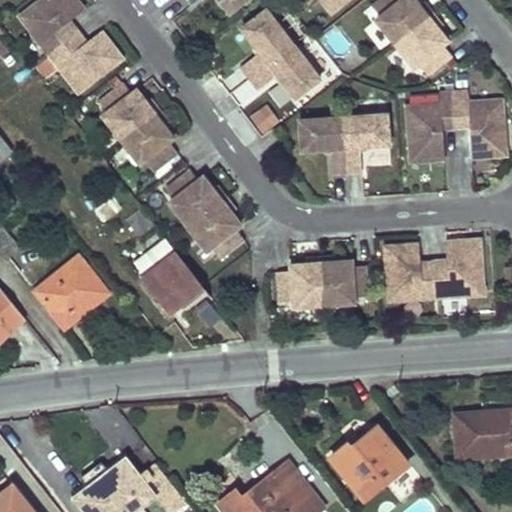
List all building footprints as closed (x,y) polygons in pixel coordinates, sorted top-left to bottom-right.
[(52,55),(75,37),(67,26),(74,21),(85,12),(75,0),(45,0),(24,17),(52,55)] [(189,0),(195,8),(204,0),(221,0),(233,15),(252,0),(189,0)] [(321,0),(333,14),(351,0),(321,0)] [(397,45),(430,18),(421,7),(415,0),(380,0),(372,7),(383,19),(378,22),(397,45)] [(426,3),(421,7),(430,18),(435,14),(426,3)] [(263,52),(243,68),(251,79),(296,46),(270,11),(246,30),(263,52)] [(435,14),(430,18),(441,30),(446,27),(435,14)] [(441,30),(430,18),(397,45),(417,71),(421,66),(431,78),(455,58),(446,47),(451,42),(441,30)] [(75,37),(82,32),(74,21),(67,26),(75,37)] [(83,48),(90,42),(82,32),(75,37),(83,48)] [(75,37),(52,55),(80,91),(121,59),(102,34),(90,42),(83,48),(75,37)] [(296,46),(251,79),(261,91),(280,77),(297,99),(322,80),(296,46)] [(122,143),(158,116),(149,103),(139,90),(134,94),(126,84),(101,103),(109,113),(102,117),(122,143)] [(472,91),(456,93),(458,121),(473,121),(473,128),(475,158),(509,156),(506,101),(472,104),(472,91)] [(443,106),(409,108),(413,162),(447,160),(445,130),(444,123),(458,121),(456,93),(443,93),(443,106)] [(158,116),(163,112),(154,99),(149,103),(158,116)] [(258,134),(280,126),(272,104),(250,112),(258,134)] [(167,127),(172,123),(163,112),(158,116),(167,127)] [(177,141),(167,127),(158,116),(122,143),(141,169),(148,164),(156,174),(181,154),(174,144),(177,141)] [(392,146),(390,116),(346,119),(350,175),(365,174),(363,148),(392,146)] [(334,152),(336,176),(350,175),(346,119),(303,122),(306,154),(334,152)] [(458,121),(444,123),(445,130),(458,129),(458,121)] [(473,121),(458,121),(458,129),(473,128),(473,121)] [(190,228),(224,201),(214,188),(205,176),(200,180),(192,169),(168,188),(177,199),(171,203),(190,228)] [(224,201),(230,197),(220,184),(214,188),(224,201)] [(234,213),(239,208),(230,197),(224,201),(234,213)] [(244,226),(234,213),(224,201),(190,228),(209,252),(214,248),(223,259),(247,241),(239,230),(244,226)] [(144,217),(131,227),(139,234),(151,225),(144,217)] [(0,224),(0,247),(8,257),(19,249),(0,224)] [(451,269),(437,270),(439,300),(487,296),(483,242),(449,245),(450,259),(451,269)] [(439,300),(437,270),(425,271),(424,261),(424,246),(387,248),(390,303),(439,300)] [(178,254),(140,283),(167,316),(204,289),(178,254)] [(338,264),(337,254),(322,255),(323,264),(338,264)] [(323,264),(322,255),(308,256),(308,266),(323,264)] [(77,258),(65,268),(93,304),(106,294),(77,258)] [(450,259),(436,260),(437,270),(451,269),(450,259)] [(436,260),(424,261),(425,271),(437,270),(436,260)] [(338,264),(323,264),(326,307),(356,305),(355,300),(371,298),(369,267),(354,267),(353,262),(338,264)] [(296,309),(326,307),(323,264),(308,266),(295,266),(295,271),(279,272),(281,304),(296,304),(296,309)] [(65,268),(34,293),(63,328),(93,304),(65,268)] [(0,340),(22,318),(0,289),(0,340)] [(479,416),(453,417),(456,456),(511,452),(511,411),(479,413),(479,416)] [(346,444),(330,456),(362,498),(404,464),(375,428),(349,446),(346,444)] [(82,511),(132,511),(152,497),(163,511),(171,511),(187,500),(156,460),(136,476),(123,459),(72,499),(82,511)] [(233,491),(217,503),(224,511),(314,511),(322,506),(286,462),(239,498),(233,491)] [(30,511),(10,485),(0,493),(0,511),(30,511)]
